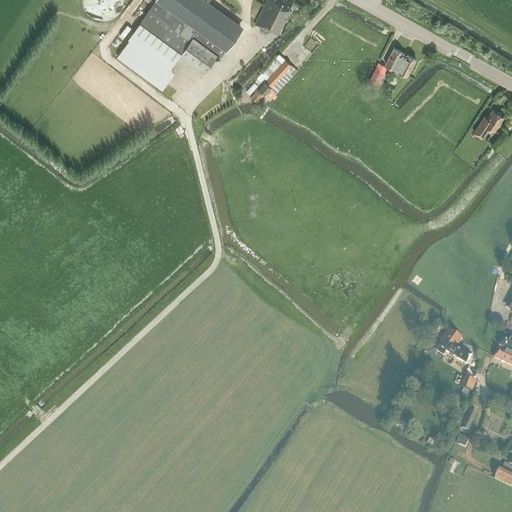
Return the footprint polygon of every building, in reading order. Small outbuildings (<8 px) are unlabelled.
[(94,19),(106,18),(115,11),(118,0),(79,0),(80,1),(84,12),(94,19)] [(156,0),(148,11),(129,39),(129,40),(121,51),(167,84),(175,73),(170,69),(177,60),(197,74),(201,69),(206,73),(217,57),(220,59),(237,36),(187,0),(156,0)] [(288,9),(293,0),(267,0),(255,24),(270,32),(271,30),(278,34),(291,11),(288,9)] [(385,64),(391,67),(407,75),(416,59),(394,48),(385,64)] [(297,71),(285,60),(280,54),(257,77),(264,83),(251,96),(257,102),(263,95),(269,100),(297,71)] [(503,116),(493,110),(488,118),(485,116),(474,133),(481,137),(488,127),(494,131),(503,116)] [(511,135),(504,130),(493,145),(499,150),(511,135)] [(448,330),(437,346),(438,347),(436,351),(443,356),(446,352),(466,365),(472,356),(457,346),(462,339),(448,330)] [(499,347),(511,352),(511,339),(504,336),(499,347)] [(511,352),(511,353),(511,355),(498,349),(493,358),(511,366),(511,352)] [(476,382),(464,377),(460,388),(472,393),(476,382)] [(462,429),(468,432),(476,414),(470,411),(462,429)] [(488,436),(482,433),(478,439),(484,443),(488,436)] [(465,448),(469,440),(462,437),(458,445),(465,448)] [(511,488),(511,468),(504,464),(501,470),(499,469),(494,479),(511,488)]
